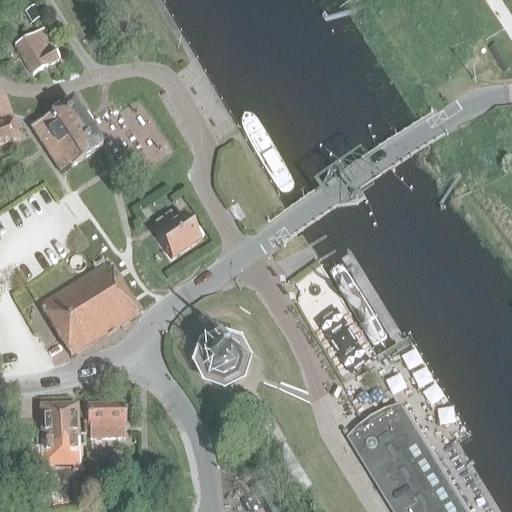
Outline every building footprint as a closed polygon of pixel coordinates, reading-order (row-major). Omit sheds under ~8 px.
[(42,20),(34,8),(23,14),(31,26),(42,20)] [(53,49),(42,30),(13,48),(31,77),(57,62),(50,51),(53,49)] [(101,149),(70,102),(40,122),(39,121),(29,128),(59,176),(101,149)] [(0,121),(0,145),(18,139),(10,118),(0,121)] [(175,222),(169,213),(153,224),(159,233),(153,237),(169,260),(198,241),(182,217),(175,222)] [(137,316),(106,265),(39,306),(69,358),(137,316)] [(234,353),(222,350),(210,355),(206,368),(212,380),(224,384),(236,378),(240,366),(234,353)] [(125,425),(124,405),(86,406),(86,426),(88,426),(89,441),(124,440),(123,425),(125,425)] [(77,468),(76,406),(38,408),(39,456),(12,457),(12,479),(42,479),(42,469),(77,468)] [(357,454),(358,456),(359,457),(360,458),(361,459),(362,460),(363,461),(364,462),(371,473),(369,474),(368,475),(368,476),(368,477),(373,485),(388,510),(389,510),(390,511),(391,511),(458,511),(399,415),(369,434),(368,434),(369,435),(362,438),(358,443),(358,444),(357,446),(357,447),(357,448),(357,450),(357,451),(357,453),(357,454)] [(122,474),(121,454),(105,454),(106,475),(122,474)]
